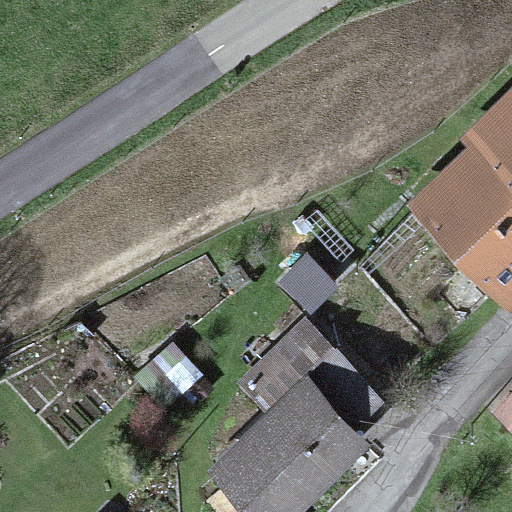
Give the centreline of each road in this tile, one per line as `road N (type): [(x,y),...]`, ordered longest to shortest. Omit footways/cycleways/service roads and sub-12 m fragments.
road 1 (tertiary): [(0,184),(284,0)]
road 2 (residential): [(389,511),(511,331)]
